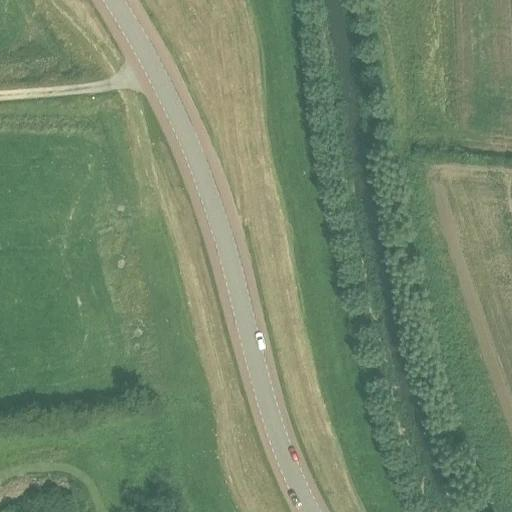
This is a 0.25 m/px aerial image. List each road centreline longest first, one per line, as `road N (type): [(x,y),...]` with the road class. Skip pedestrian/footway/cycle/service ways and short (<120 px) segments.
road 1 (secondary): [(311,511),(279,444),(189,142),(117,0)]
road 2 (track): [(0,94),(158,74)]
